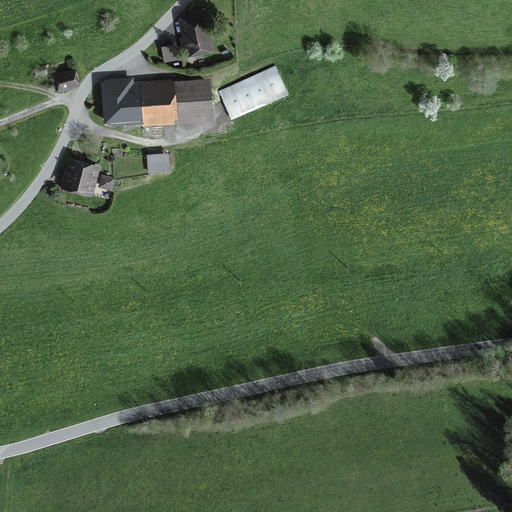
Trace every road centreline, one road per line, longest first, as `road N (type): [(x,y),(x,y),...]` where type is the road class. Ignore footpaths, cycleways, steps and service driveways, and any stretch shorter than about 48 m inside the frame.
road 1 (tertiary): [(0,452),(320,372),(511,341)]
road 2 (tertiary): [(186,0),(140,46),(93,77),(47,170),(0,226)]
